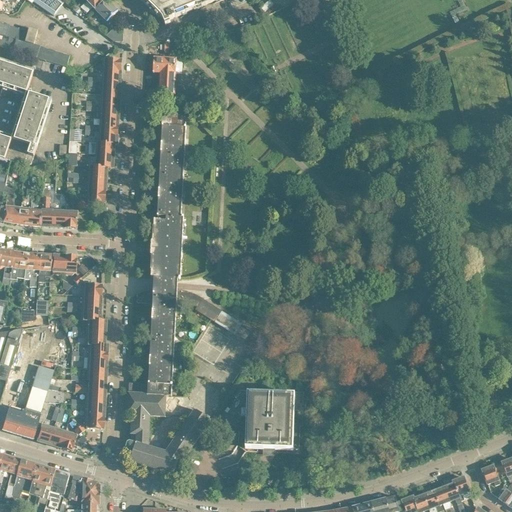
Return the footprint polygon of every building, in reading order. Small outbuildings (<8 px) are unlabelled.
[(35,0),(34,3),(53,16),(64,3),(60,0),(35,0)] [(82,7),(81,8),(87,13),(92,8),(95,11),(106,0),(105,0),(89,0),(88,2),(82,7)] [(107,23),(118,12),(106,0),(95,11),(107,23)] [(174,18),(186,13),(217,0),(139,0),(148,8),(154,14),(158,18),(160,16),(162,19),(165,26),(171,23),(169,20),(174,18)] [(0,23),(0,35),(9,38),(14,40),(17,29),(0,23)] [(18,29),(15,39),(34,45),(38,31),(30,29),(29,33),(18,29)] [(113,42),(123,43),(123,35),(119,34),(113,29),(106,36),(113,42)] [(13,44),(12,50),(37,58),(41,47),(34,45),(15,39),(15,40),(13,44)] [(0,46),(12,50),(13,44),(8,43),(0,40),(0,46)] [(48,50),(45,60),(52,62),(55,52),(48,50)] [(63,54),(59,65),(67,67),(70,56),(63,54)] [(159,97),(175,98),(177,60),(169,59),(165,59),(162,59),(154,59),(153,74),(160,74),(159,97)] [(43,63),(35,60),(33,67),(41,70),(43,63)] [(102,63),(102,71),(121,72),(122,61),(106,60),(102,63)] [(27,93),(33,73),(30,72),(0,62),(0,87),(26,96),(15,129),(13,135),(12,137),(5,135),(5,133),(1,132),(1,134),(0,133),(0,160),(22,167),(29,166),(31,165),(37,147),(35,146),(36,142),(38,136),(49,101),(27,93)] [(101,82),(101,83),(121,84),(121,83),(121,72),(102,71),(101,82)] [(101,84),(101,95),(120,96),(120,95),(120,91),(120,87),(121,85),(121,84),(101,83),(101,84)] [(101,95),(100,108),(119,109),(119,108),(120,96),(101,95)] [(93,111),(93,119),(99,120),(119,121),(119,109),(100,108),(94,107),(94,111),(93,111)] [(151,256),(153,256),(152,257),(152,263),(152,264),(152,270),(151,276),(151,278),(154,278),(154,279),(155,279),(178,280),(179,280),(180,280),(180,279),(184,218),(181,218),(183,176),(186,118),(186,117),(178,117),(170,117),(163,116),(162,133),(161,144),(161,146),(161,148),(161,153),(160,160),(160,168),(160,175),(159,179),(159,191),(159,192),(159,196),(158,199),(158,209),(158,210),(158,216),(157,217),(157,218),(158,218),(158,220),(157,221),(154,221),(154,229),(154,233),(153,236),(154,236),(153,242),(153,243),(151,243),(151,244),(151,247),(151,250),(151,253),(151,256)] [(99,131),(99,132),(118,133),(118,132),(119,121),(99,120),(99,131)] [(99,133),(98,144),(101,144),(114,145),(117,145),(118,134),(118,133),(99,132),(99,133)] [(70,142),(69,154),(77,154),(77,143),(75,142),(70,142)] [(89,143),(89,155),(94,156),(114,157),(114,156),(114,145),(101,144),(98,144),(95,144),(89,143)] [(69,159),(69,166),(77,166),(78,154),(77,154),(69,154),(69,159)] [(89,158),(88,167),(97,167),(97,168),(107,169),(113,169),(114,158),(114,157),(94,156),(94,157),(94,158),(89,158)] [(44,165),(34,167),(32,178),(43,180),(44,165)] [(87,179),(107,180),(107,169),(97,168),(97,167),(88,167),(87,179)] [(87,180),(87,191),(90,191),(106,192),(106,181),(107,180),(87,179),(87,180)] [(19,209),(18,217),(19,217),(19,219),(20,219),(19,225),(20,226),(24,226),(28,227),(33,196),(30,195),(31,191),(31,190),(28,190),(26,199),(23,198),(21,209),(19,209)] [(33,196),(28,227),(30,227),(33,227),(39,227),(40,228),(41,211),(42,210),(37,209),(38,206),(36,205),(37,195),(35,195),(36,192),(31,191),(30,195),(33,196)] [(40,228),(53,228),(54,212),(50,212),(50,199),(51,191),(42,191),(42,210),(41,211),(40,228)] [(105,203),(106,192),(90,191),(89,203),(105,204),(105,203)] [(1,207),(0,211),(0,222),(4,223),(8,224),(15,225),(18,225),(19,225),(20,219),(19,219),(19,217),(18,217),(19,209),(13,208),(15,197),(14,197),(7,196),(5,208),(1,207)] [(66,210),(65,229),(77,230),(77,229),(77,214),(74,213),(74,206),(66,206),(66,210)] [(54,212),(53,228),(54,228),(65,229),(66,210),(55,210),(55,212),(54,212)] [(0,250),(0,267),(4,268),(2,279),(10,280),(13,253),(2,251),(0,250)] [(10,280),(9,284),(13,284),(14,281),(16,281),(16,279),(24,280),(26,255),(24,254),(19,254),(18,254),(17,253),(13,253),(10,280)] [(37,265),(37,255),(26,255),(24,280),(30,280),(30,288),(36,288),(36,278),(38,278),(38,265),(37,265)] [(49,278),(51,256),(37,255),(37,265),(38,265),(38,278),(38,283),(44,283),(44,278),(49,278)] [(63,273),(64,257),(53,256),(52,272),(63,273)] [(75,258),(75,257),(64,257),(63,273),(74,273),(75,273),(75,258)] [(85,266),(80,270),(84,274),(89,270),(85,266)] [(149,376),(149,385),(148,395),(166,397),(171,397),(172,385),(176,307),(197,308),(195,310),(211,320),(215,323),(221,313),(217,309),(216,310),(212,306),(211,307),(207,303),(206,304),(203,300),(202,299),(197,297),(192,294),(190,293),(187,293),(183,291),(179,291),(177,290),(177,287),(178,280),(155,279),(154,279),(154,290),(151,290),(150,291),(137,295),(137,304),(150,305),(153,305),(152,315),(152,317),(152,319),(152,322),(152,323),(151,333),(151,342),(150,351),(150,360),(150,363),(150,366),(149,376)] [(81,288),(81,297),(100,297),(101,286),(85,285),(81,288)] [(80,308),(80,309),(100,310),(100,309),(100,297),(81,297),(80,308)] [(35,311),(35,316),(36,316),(47,316),(48,316),(48,302),(36,301),(35,311)] [(80,309),(80,321),(86,321),(89,321),(99,321),(100,310),(80,309)] [(21,310),(20,324),(35,321),(35,316),(35,311),(21,310)] [(221,313),(215,323),(235,336),(242,325),(222,312),(221,313)] [(85,332),(85,333),(104,334),(104,333),(105,322),(99,321),(89,321),(86,321),(85,332)] [(0,333),(0,379),(6,382),(21,330),(13,331),(8,334),(0,333)] [(85,333),(85,345),(88,345),(91,345),(104,346),(104,334),(85,333)] [(250,345),(257,350),(264,339),(262,338),(257,335),(253,340),(250,345)] [(88,345),(88,358),(106,359),(106,357),(107,346),(104,346),(91,345),(88,345)] [(88,358),(87,370),(106,371),(106,359),(88,358)] [(39,365),(25,412),(40,416),(47,390),(49,385),(53,370),(39,365)] [(87,370),(87,380),(89,381),(89,382),(105,383),(105,382),(106,371),(87,370)] [(75,385),(75,392),(86,393),(104,395),(105,383),(89,382),(89,386),(75,385)] [(128,443),(125,450),(127,453),(133,455),(130,462),(173,475),(174,475),(176,473),(176,472),(211,421),(195,410),(166,453),(148,448),(150,417),(165,418),(166,397),(148,395),(149,385),(137,384),(135,384),(129,384),(128,394),(127,415),(132,416),(131,428),(131,430),(131,433),(131,439),(130,442),(128,443)] [(85,405),(85,406),(104,407),(104,406),(104,395),(86,393),(85,405)] [(273,450),(275,450),(286,451),(293,451),(295,395),(288,395),(277,395),(276,398),(265,398),(265,394),(254,394),(247,394),(245,449),(264,450),(267,450),(267,453),(270,453),(272,453),(273,450)] [(59,408),(55,422),(60,423),(64,409),(60,404),(59,408)] [(85,406),(85,417),(103,418),(103,413),(104,407),(85,406)] [(5,418),(1,431),(32,441),(36,428),(40,416),(25,412),(8,407),(5,418)] [(55,407),(51,421),(55,422),(59,408),(55,407)] [(239,423),(223,412),(220,417),(236,427),(239,423)] [(85,417),(84,426),(87,429),(102,430),(103,419),(103,418),(85,417)] [(42,424),(37,442),(48,445),(54,427),(53,427),(42,424)] [(54,427),(48,445),(49,446),(60,449),(65,430),(55,427),(54,427)] [(65,430),(60,449),(71,452),(75,438),(72,432),(65,430)] [(83,436),(78,440),(81,445),(87,441),(83,436)] [(0,489),(5,472),(9,473),(13,459),(3,456),(0,466),(0,489)] [(13,497),(14,491),(22,461),(13,459),(9,473),(3,493),(8,494),(8,498),(12,498),(13,497)] [(511,459),(500,464),(499,465),(500,471),(505,469),(509,481),(511,480),(511,459)] [(14,491),(13,497),(19,498),(22,490),(30,493),(38,466),(22,461),(14,491)] [(494,483),(495,487),(500,485),(495,473),(500,471),(499,465),(496,466),(482,471),(488,485),(494,483)] [(47,500),(51,487),(55,471),(52,470),(38,466),(30,493),(29,495),(47,500)] [(70,476),(55,471),(51,487),(54,488),(49,507),(57,509),(61,495),(64,495),(70,476)] [(82,493),(82,502),(100,502),(100,488),(100,487),(99,487),(98,487),(98,486),(97,485),(98,485),(98,484),(97,484),(97,483),(86,480),(75,477),(68,499),(77,501),(79,492),(82,493)] [(454,484),(461,502),(471,498),(463,478),(453,482),(454,485),(454,484)] [(443,489),(449,502),(455,500),(457,506),(459,511),(464,511),(461,502),(454,484),(454,485),(443,489)] [(506,492),(502,490),(500,492),(496,498),(511,509),(511,507),(511,496),(511,494),(511,484),(511,485),(506,492)] [(451,508),(449,502),(443,489),(434,492),(441,511),(445,511),(451,508)] [(441,511),(434,492),(424,496),(429,510),(429,511),(441,511)] [(402,502),(400,496),(395,497),(386,499),(388,511),(400,511),(404,511),(402,502)] [(422,511),(429,510),(424,496),(414,500),(413,500),(417,511),(422,511)] [(417,511),(413,500),(414,500),(413,498),(402,502),(404,511),(405,511),(417,511)] [(388,511),(386,499),(371,503),(372,511),(388,511)] [(62,504),(59,511),(99,511),(99,509),(100,502),(82,502),(82,511),(80,511),(80,510),(65,510),(65,504),(62,504)] [(372,511),(371,503),(361,506),(353,508),(353,511),(372,511)]
